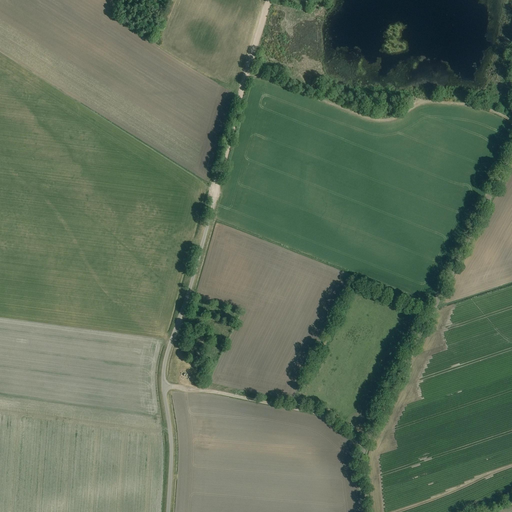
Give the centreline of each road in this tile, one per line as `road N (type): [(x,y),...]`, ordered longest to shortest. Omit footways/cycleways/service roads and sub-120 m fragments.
road 1 (tertiary): [(511,151),(363,446),(365,511)]
road 2 (unclassified): [(168,511),(163,375),(218,183)]
road 3 (track): [(248,72),(378,121),(435,101),(511,122)]
road 4 (track): [(164,387),(309,411),(363,446)]
road 5 (track): [(218,183),(267,4)]
